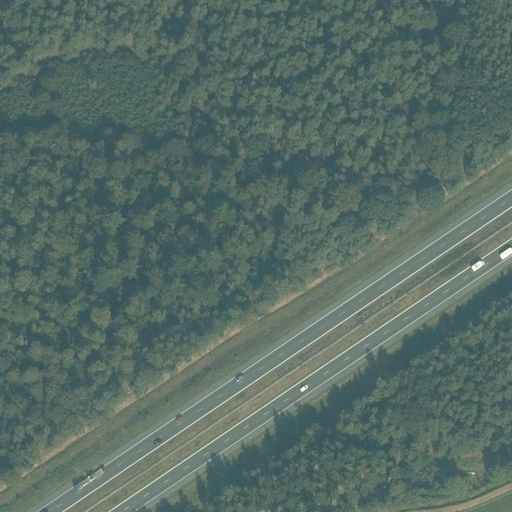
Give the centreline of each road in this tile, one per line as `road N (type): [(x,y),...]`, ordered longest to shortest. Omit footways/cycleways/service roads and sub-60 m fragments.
road 1 (track): [(0,163),(374,213),(446,164),(467,0)]
road 2 (motorway): [(511,200),(52,511)]
road 3 (motorway): [(124,511),(511,249)]
